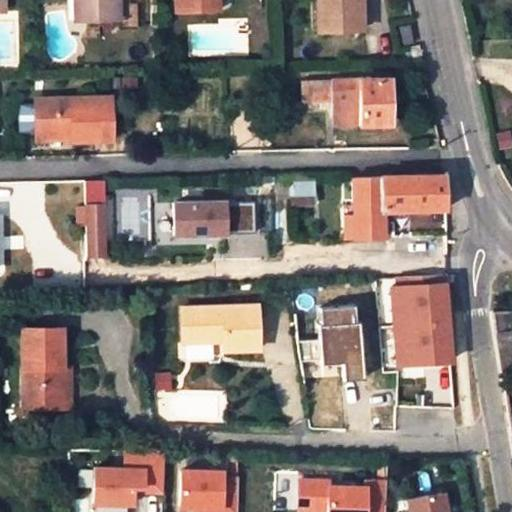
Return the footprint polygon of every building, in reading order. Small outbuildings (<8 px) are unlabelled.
[(73,0),(75,21),(119,20),(117,0),(73,0)] [(131,0),(117,0),(119,20),(119,30),(138,29),(137,2),(131,2),(131,0)] [(174,0),(175,17),(217,16),(216,0),(174,0)] [(316,0),(317,27),(360,26),(359,0),(316,0)] [(411,29),(399,31),(402,45),(414,43),(411,29)] [(409,64),(421,62),(419,50),(418,48),(406,51),(409,64)] [(333,81),(334,101),(334,126),(389,126),(389,80),(333,81)] [(304,102),(334,101),(333,81),(304,82),(304,102)] [(113,100),(40,103),(40,138),(73,138),(74,143),(114,142),(113,100)] [(19,108),(19,130),(32,131),(32,108),(19,108)] [(352,177),(354,238),(385,238),(383,211),(446,211),(445,176),(352,177)] [(312,179),(293,180),(293,195),(312,195),(312,179)] [(254,202),(173,203),(174,235),(254,234),(254,202)] [(104,255),(104,205),(84,205),(84,255),(104,255)] [(389,286),(396,364),(450,362),(444,308),(442,285),(389,286)] [(256,304),(181,309),(184,344),(219,342),(219,352),(259,350),(256,304)] [(318,308),(319,323),(316,324),(318,364),(341,362),(342,380),(364,379),(363,359),(362,359),(360,321),(354,321),(353,306),(318,308)] [(30,411),(64,409),(62,368),(61,331),(26,332),(30,411)] [(498,354),(502,374),(511,372),(511,333),(495,334),(498,354)] [(73,368),(62,368),(64,409),(76,408),(73,368)] [(125,470),(95,469),(94,504),(133,505),(133,488),(146,488),(146,493),(162,494),(163,451),(125,450),(125,470)] [(222,468),(181,467),(180,503),(204,503),(203,511),(237,511),(238,472),(222,472),(222,468)] [(330,476),(301,475),(300,505),(329,506),(329,511),(386,511),(387,477),(366,476),(366,481),(330,481),(330,476)] [(448,511),(444,491),(410,498),(412,511),(448,511)]
